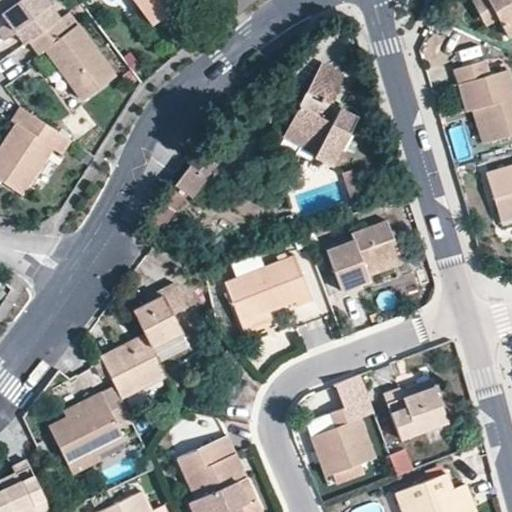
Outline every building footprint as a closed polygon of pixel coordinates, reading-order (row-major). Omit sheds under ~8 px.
[(0,0),(0,12),(2,15),(3,16),(7,24),(15,34),(23,46),(29,41),(62,17),(49,0),(0,0)] [(187,0),(134,0),(153,25),(187,0)] [(511,0),(470,0),(479,18),(493,11),(506,36),(511,32),(511,0)] [(70,29),(62,17),(29,41),(39,54),(47,49),(83,99),(115,75),(77,23),(70,29)] [(0,40),(2,43),(15,34),(7,24),(0,28),(0,40)] [(511,133),(511,85),(508,69),(487,75),(483,60),(454,69),(467,110),(472,109),(481,105),(491,139),(511,133)] [(322,63),(282,137),(330,164),(356,116),(329,101),(343,75),(322,63)] [(53,146),(61,152),(69,138),(20,104),(10,117),(15,121),(0,142),(0,179),(21,193),(53,146)] [(481,142),(491,139),(481,105),(472,109),(481,142)] [(192,198),(217,163),(198,150),(174,185),(192,198)] [(511,165),(485,174),(499,219),(511,215),(511,165)] [(367,271),(402,258),(389,223),(354,236),(357,243),(329,254),(344,294),(372,284),(370,278),(367,271)] [(235,277),(264,269),(261,257),(232,265),(235,277)] [(239,326),(266,316),(296,305),(298,311),(314,305),(297,258),(224,285),(239,326)] [(405,265),(402,258),(367,271),(370,278),(405,265)] [(148,341),(152,350),(183,335),(173,316),(187,310),(174,285),(145,299),(148,305),(134,312),(145,336),(148,341)] [(268,322),(266,316),(239,326),(242,332),(268,322)] [(189,349),(183,335),(152,350),(159,364),(189,349)] [(148,341),(145,336),(135,341),(138,346),(148,341)] [(152,350),(148,341),(138,346),(135,341),(101,358),(105,365),(112,379),(118,392),(123,401),(167,380),(159,364),(152,350)] [(104,383),(112,379),(105,365),(97,369),(104,383)] [(225,375),(215,389),(232,401),(242,387),(225,375)] [(361,379),(334,390),(343,413),(356,408),(361,421),(375,416),(361,379)] [(434,385),(406,396),(409,404),(437,393),(434,385)] [(118,392),(105,399),(122,434),(135,427),(123,401),(118,392)] [(409,404),(406,396),(404,392),(386,399),(404,445),(450,427),(437,393),(409,404)] [(96,413),(72,425),(55,433),(77,478),(102,466),(99,459),(127,445),(122,434),(105,399),(92,405),(96,413)] [(68,417),(72,425),(96,413),(92,405),(68,417)] [(335,477),(363,466),(376,461),(361,421),(356,408),(343,413),(333,417),(334,421),(338,431),(314,441),(312,441),(318,456),(325,453),(335,477)] [(309,426),(314,441),(338,431),(334,421),(329,423),(328,419),(309,426)] [(231,453),(237,450),(230,434),(180,457),(197,494),(204,511),(213,511),(221,509),(222,511),(240,511),(246,509),(244,503),(259,497),(249,475),(242,478),(231,453)] [(249,475),(237,450),(231,453),(242,478),(249,475)] [(398,478),(414,471),(405,450),(389,457),(398,478)] [(325,453),(318,456),(330,487),(337,484),(339,487),(366,476),(363,466),(335,477),(325,453)] [(10,490),(3,492),(0,493),(0,511),(39,511),(50,508),(29,463),(14,470),(17,476),(5,481),(10,490)] [(441,511),(441,510),(471,498),(466,483),(451,489),(445,473),(396,492),(403,511),(441,511)] [(0,483),(0,486),(3,492),(10,490),(5,481),(0,483)] [(150,511),(141,491),(92,511),(150,511)] [(256,511),(265,508),(259,497),(244,503),(246,509),(240,511),(222,511),(221,509),(213,511),(204,511),(197,494),(190,497),(196,511),(256,511)] [(476,511),(471,498),(441,510),(441,511),(476,511)]
